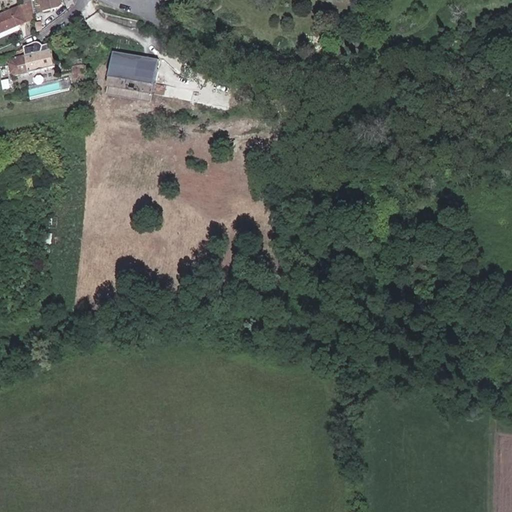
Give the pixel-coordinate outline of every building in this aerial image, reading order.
[(62,3),(60,0),(42,0),(44,11),(59,7),(62,3)] [(27,24),(37,20),(34,4),(21,9),(27,24)] [(0,34),(27,24),(21,9),(0,17),(0,34)] [(38,45),(35,45),(24,50),(26,57),(12,62),(10,66),(13,75),(17,76),(56,65),(51,44),(41,47),(38,45)] [(163,85),(165,57),(118,52),(113,96),(156,100),(157,84),(163,85)] [(491,121),(491,111),(474,111),(474,121),(491,121)]
